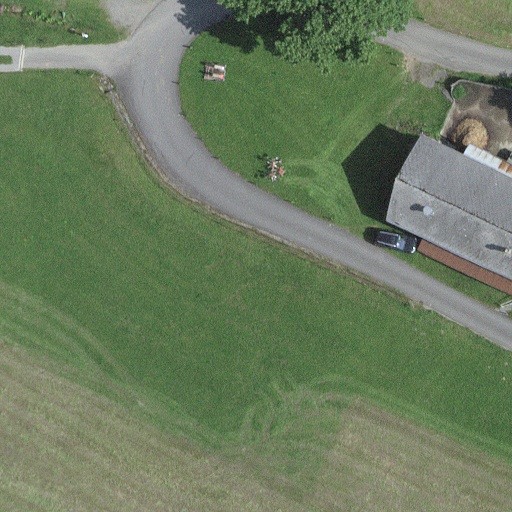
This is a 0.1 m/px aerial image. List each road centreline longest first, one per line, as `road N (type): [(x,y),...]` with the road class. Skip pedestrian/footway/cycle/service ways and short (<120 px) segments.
road 1 (unclassified): [(266,0),(179,12),(141,61),(169,152),(231,200),(511,343)]
road 2 (unclassified): [(511,60),(291,0)]
road 3 (track): [(0,66),(141,61)]
